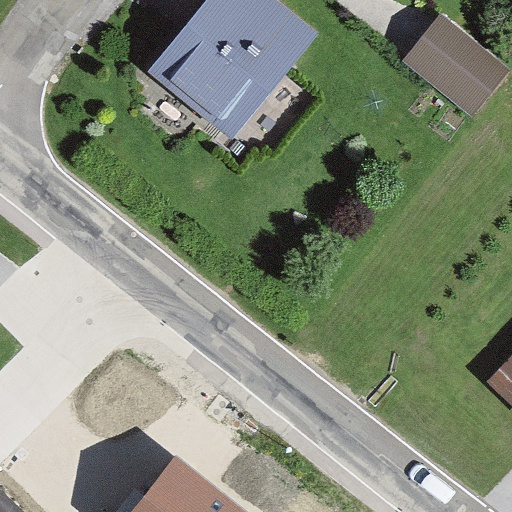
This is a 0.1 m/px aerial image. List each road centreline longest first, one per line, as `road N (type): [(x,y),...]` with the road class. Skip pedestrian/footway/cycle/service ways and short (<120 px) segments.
road 1 (tertiary): [(140,266),(450,511)]
road 2 (residential): [(0,410),(140,266)]
road 3 (tertiary): [(0,156),(140,266)]
